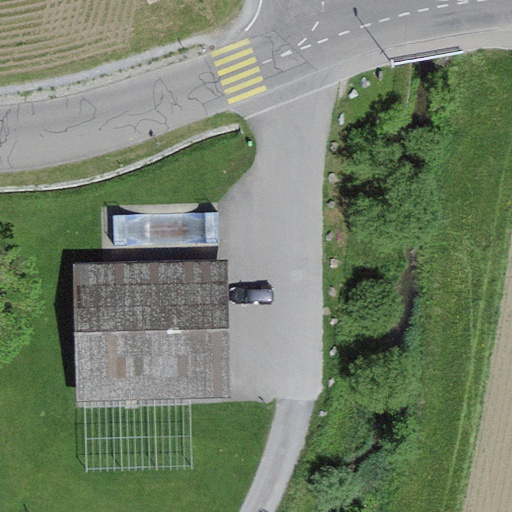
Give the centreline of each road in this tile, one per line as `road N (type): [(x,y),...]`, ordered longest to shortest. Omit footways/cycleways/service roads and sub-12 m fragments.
road 1 (track): [(256,511),(283,453),(295,399),(297,140),(279,96)]
road 2 (tertiary): [(367,14),(265,61),(76,124),(0,131)]
